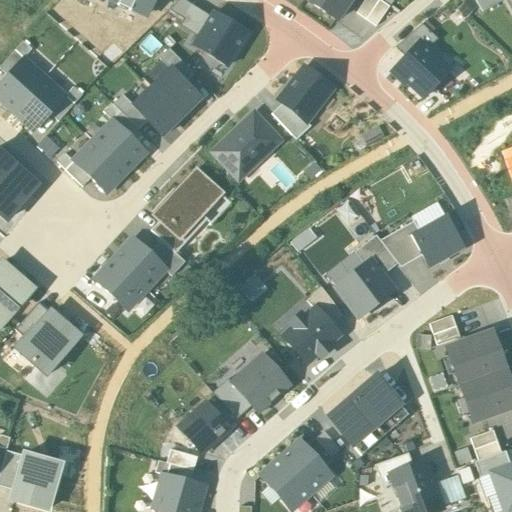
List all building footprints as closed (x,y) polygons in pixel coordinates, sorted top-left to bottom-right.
[(115,0),(145,13),(151,0),(115,0)] [(179,26),(195,37),(208,16),(182,0),(181,0),(169,12),(183,21),(179,26)] [(354,0),(300,0),(301,1),(337,25),(354,0)] [(383,0),(364,0),(357,16),(379,26),(390,3),(383,0)] [(504,0),(476,0),(483,12),(504,0)] [(208,16),(195,37),(189,46),(227,70),(249,35),(211,12),(208,16)] [(0,67),(0,70),(7,77),(20,62),(21,62),(32,51),(22,43),(0,67)] [(418,44),(394,70),(423,98),(448,73),(418,44)] [(0,101),(13,113),(42,80),(21,62),(20,62),(7,77),(0,84),(0,101)] [(303,69),(278,102),(282,105),(306,124),(331,91),(303,69)] [(169,70),(151,88),(181,119),(200,100),(169,70)] [(42,80),(13,113),(34,131),(48,115),(62,98),(42,80)] [(132,107),(162,137),(181,119),(151,88),(132,107)] [(62,98),(48,115),(58,123),(80,97),(71,89),(62,98)] [(282,105),(271,115),(296,142),(310,128),(306,124),(282,105)] [(253,116),(213,154),(238,181),(278,143),(253,116)] [(93,143),(124,174),(144,154),(113,124),(93,143)] [(124,174),(93,143),(73,163),(104,194),(124,174)] [(0,154),(0,216),(6,222),(37,188),(0,154)] [(196,173),(155,218),(185,245),(207,221),(201,215),(220,196),(196,173)] [(445,218),(418,233),(410,237),(421,258),(427,269),(462,250),(445,218)] [(413,223),(379,242),(397,266),(400,269),(421,258),(410,237),(418,233),(413,223)] [(353,254),(363,267),(369,262),(381,278),(397,266),(379,242),(375,237),(353,254)] [(132,240),(113,261),(146,291),(165,270),(132,240)] [(4,256),(0,259),(0,333),(41,291),(4,256)] [(113,261),(94,282),(127,312),(146,291),(113,261)] [(363,267),(335,289),(359,319),(393,293),(381,278),(369,262),(363,267)] [(256,274),(239,287),(251,302),(268,289),(256,274)] [(306,302),(313,311),(314,310),(330,328),(342,317),(321,289),(306,302)] [(47,308),(11,350),(45,380),(82,337),(47,308)] [(293,329),(283,339),(306,364),(316,355),(319,358),(329,349),(327,346),(338,336),(330,328),(314,310),(313,311),(304,320),(301,317),(291,326),(293,329)] [(454,315),(429,323),(437,346),(461,338),(454,315)] [(491,334),(446,350),(459,387),(504,371),(491,334)] [(230,383),(230,384),(251,408),(258,416),(290,387),(262,356),(230,383)] [(374,369),(323,414),(358,453),(406,412),(397,402),(400,399),(374,369)] [(511,409),(511,392),(504,371),(459,387),(473,423),(511,409)] [(251,408),(230,384),(230,383),(228,380),(212,394),(236,421),(251,408)] [(205,405),(178,429),(200,454),(227,430),(205,405)] [(279,460),(310,494),(330,476),(300,442),(279,460)] [(189,484),(196,459),(170,451),(166,464),(157,462),(153,473),(162,477),(189,484)] [(49,511),(64,464),(22,452),(7,501),(44,511),(49,511)] [(480,479),(489,476),(488,475),(510,468),(504,453),(474,463),(480,479)] [(390,476),(412,468),(408,455),(374,467),(382,489),(393,485),(390,476)] [(290,511),(310,494),(279,460),(259,478),(289,511),(290,511)] [(412,468),(390,476),(393,485),(402,511),(434,511),(441,510),(425,463),(412,468)] [(511,511),(511,466),(510,468),(488,475),(489,476),(501,511),(511,511)] [(189,484),(162,477),(152,510),(157,511),(196,511),(203,488),(189,484)]
